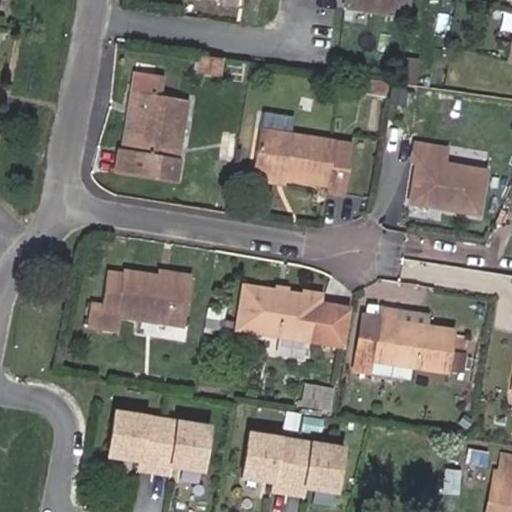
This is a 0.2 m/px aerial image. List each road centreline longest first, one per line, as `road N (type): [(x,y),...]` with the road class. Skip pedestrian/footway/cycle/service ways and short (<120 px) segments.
road 1 (residential): [(62,208),(367,259)]
road 2 (residential): [(99,0),(62,208)]
road 3 (residential): [(0,389),(47,400),(62,413),(55,511)]
